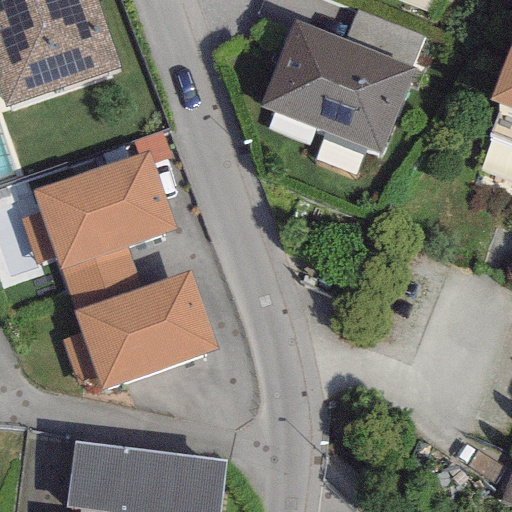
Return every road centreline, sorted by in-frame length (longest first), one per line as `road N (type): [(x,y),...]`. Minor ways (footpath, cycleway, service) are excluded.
road 1 (unclassified): [(164,0),(281,372),(283,477)]
road 2 (residential): [(283,477),(180,448),(9,419),(0,392)]
